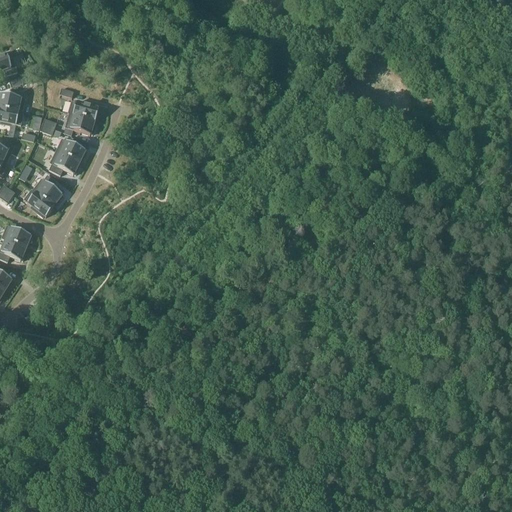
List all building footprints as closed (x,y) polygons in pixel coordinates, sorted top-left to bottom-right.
[(0,73),(3,72),(5,78),(18,74),(11,54),(4,57),(3,55),(0,55),(0,73)] [(34,67),(25,70),(26,76),(36,73),(34,67)] [(40,72),(31,76),(29,84),(39,80),(40,72)] [(21,80),(9,84),(11,90),(23,86),(21,80)] [(61,90),(59,97),(72,100),(73,94),(61,90)] [(0,110),(9,113),(22,115),(25,100),(0,95),(0,110)] [(71,103),(68,116),(69,116),(69,115),(94,123),(95,123),(99,111),(96,110),(97,108),(90,106),(89,108),(71,103)] [(0,125),(2,126),(2,124),(11,126),(10,128),(8,138),(13,139),(16,127),(21,128),(23,115),(22,115),(9,113),(0,110),(0,125)] [(69,116),(65,130),(90,137),(90,136),(92,137),(94,130),(92,129),(94,123),(69,115),(69,116)] [(44,121),(42,127),(54,131),(56,125),(44,121)] [(42,127),(40,133),(52,137),(54,131),(42,127)] [(23,134),(21,141),(33,144),(35,138),(23,134)] [(62,141),(56,153),(79,165),(82,159),(84,160),(87,154),(85,153),(85,152),(62,141)] [(0,165),(6,168),(6,167),(14,148),(3,143),(0,149),(0,148),(0,165)] [(52,166),(49,172),(60,178),(63,172),(73,177),(74,176),(76,177),(78,171),(76,170),(79,165),(56,153),(49,165),(52,166)] [(30,175),(32,170),(26,167),(24,172),(30,175)] [(32,192),(32,193),(53,209),(53,208),(57,204),(59,205),(63,199),(61,198),(62,197),(53,190),(57,185),(47,177),(43,182),(41,181),(32,192)] [(4,188),(0,193),(0,200),(2,202),(10,191),(4,188)] [(10,191),(2,202),(7,205),(15,195),(10,191)] [(31,191),(23,202),(38,213),(37,215),(43,219),(44,218),(46,219),(54,209),(53,208),(53,209),(32,193),(32,192),(31,191)] [(6,227),(1,241),(5,242),(6,242),(26,250),(28,244),(30,245),(32,239),(30,238),(31,237),(6,227)] [(0,253),(0,261),(7,264),(10,259),(20,263),(21,262),(23,263),(25,257),(23,256),(26,250),(6,242),(5,242),(1,254),(0,253)] [(0,266),(0,290),(4,293),(8,288),(10,289),(13,284),(11,282),(12,281),(0,274),(4,269),(0,266)]
